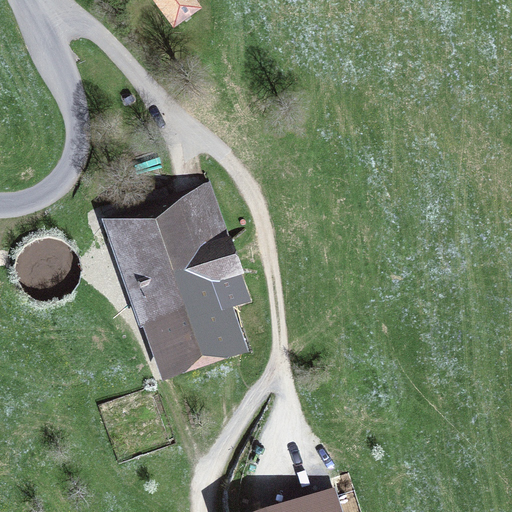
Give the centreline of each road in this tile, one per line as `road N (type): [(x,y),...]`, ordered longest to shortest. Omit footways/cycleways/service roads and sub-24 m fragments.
road 1 (track): [(50,0),(219,140),(247,177),(272,281)]
road 2 (track): [(196,511),(192,479),(204,444),(277,366),(272,281)]
road 3 (unclassified): [(28,0),(68,91),(77,140),(55,186),(0,205)]
